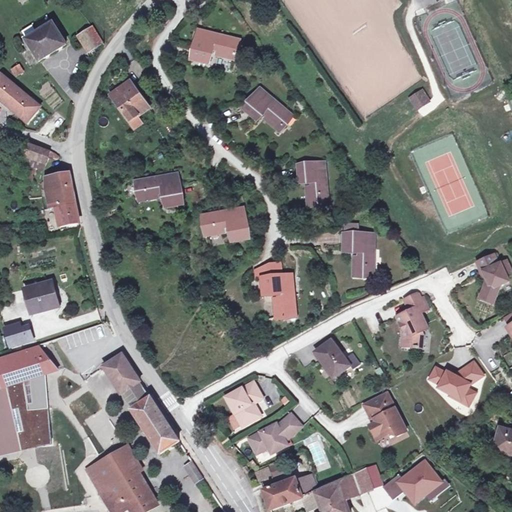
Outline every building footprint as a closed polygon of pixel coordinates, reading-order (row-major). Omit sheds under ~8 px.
[(161,21),(165,24),(170,18),(166,15),(161,21)] [(54,23),(27,40),(41,62),(67,44),(54,23)] [(89,53),(103,44),(92,27),(78,36),(89,53)] [(237,40),(199,31),(192,60),(209,64),(212,49),(217,51),(216,55),(235,60),(238,50),(235,49),(237,40)] [(16,77),(24,72),(20,66),(12,70),(16,77)] [(1,76),(0,77),(0,100),(27,123),(39,108),(1,76)] [(138,117),(150,109),(131,82),(112,96),(131,122),(136,129),(143,124),(138,117)] [(290,114),(261,89),(244,109),(258,120),(264,112),(268,115),(265,118),(280,131),(287,123),(284,121),(290,114)] [(411,99),(417,108),(429,101),(422,91),(411,99)] [(290,114),(284,121),(287,123),(293,116),(290,114)] [(28,143),(24,154),(46,162),(48,163),(50,156),(58,159),(59,157),(55,153),(51,151),(28,143)] [(24,154),(22,164),(37,168),(43,169),(46,162),(24,154)] [(329,202),(325,163),(299,166),(301,183),(311,182),(312,186),(307,187),(309,207),(319,206),(319,203),(329,202)] [(37,168),(22,164),(24,185),(34,185),(35,175),(37,175),(37,168)] [(69,174),(54,177),(56,189),(47,191),(48,197),(48,198),(50,210),(57,208),(76,204),(73,193),(69,174)] [(183,204),(178,175),(137,182),(140,201),(160,198),(159,193),(164,192),(166,207),(183,204)] [(45,182),(47,191),(56,189),(54,177),(45,179),(45,182)] [(48,198),(27,200),(28,212),(44,210),(50,210),(48,198)] [(76,204),(57,208),(57,211),(60,227),(80,223),(78,214),(76,204)] [(249,238),(244,209),(206,216),(208,225),(205,226),(207,236),(226,232),(226,234),(231,233),(233,242),(249,238)] [(346,235),(358,235),(358,224),(346,224),(346,235)] [(358,235),(346,235),(345,234),(345,251),(359,252),(359,257),(355,257),(355,276),(365,276),(365,275),(374,275),(375,235),(358,235)] [(499,265),(494,254),(477,262),(482,273),(484,272),(488,281),(483,294),(496,299),(501,286),(509,282),(506,275),(511,272),(507,262),(499,265)] [(263,278),(284,276),(283,267),(256,270),(257,279),(263,278)] [(279,299),(275,299),(275,300),(277,319),(287,318),(287,315),(296,314),(292,275),(284,276),(263,278),(265,295),(279,294),(279,299)] [(25,290),(32,314),(58,307),(52,283),(25,290)] [(408,346),(423,348),(424,336),(422,332),(428,329),(421,313),(429,309),(424,297),(422,298),(420,295),(417,294),(406,299),(411,311),(398,317),(405,331),(408,339),(408,346)] [(494,304),(496,299),(483,294),(482,299),(494,304)] [(82,346),(111,334),(106,322),(77,333),(82,346)] [(5,330),(11,348),(33,341),(29,327),(21,330),(20,325),(5,330)] [(346,360),(332,341),(316,353),(335,378),(351,366),(346,360)] [(2,366),(0,366),(0,437),(18,434),(33,435),(32,448),(35,449),(35,450),(53,446),(48,410),(29,413),(25,384),(58,373),(40,349),(1,362),(2,366)] [(123,355),(104,367),(122,394),(141,382),(123,355)] [(352,356),(346,360),(351,366),(353,369),(359,365),(352,356)] [(447,374),(437,369),(429,383),(440,388),(438,391),(449,397),(460,403),(461,399),(469,403),(472,396),(466,392),(469,386),(483,376),(474,363),(460,373),(457,377),(448,372),(447,374)] [(141,382),(122,394),(132,410),(151,398),(141,382)] [(255,404),(264,399),(254,383),(227,398),(236,414),(243,426),(244,427),(262,417),(255,404)] [(397,437),(407,432),(388,394),(365,406),(373,421),(375,419),(377,423),(370,426),(375,436),(384,432),(386,436),(395,432),(397,437)] [(460,403),(449,397),(448,399),(466,409),(469,403),(461,399),(460,403)] [(151,398),(132,410),(162,454),(180,442),(151,398)] [(243,426),(236,414),(230,418),(237,430),(243,426)] [(304,428),(292,415),(279,427),(278,424),(250,439),(255,449),(267,443),(270,448),(273,454),(289,446),(287,442),(304,428)] [(496,450),(511,454),(511,431),(501,429),(496,450)] [(386,436),(384,432),(375,436),(378,441),(386,436)] [(270,448),(267,443),(255,449),(258,454),(270,448)] [(129,446),(103,461),(88,470),(110,508),(114,506),(125,499),(130,508),(132,511),(133,511),(137,510),(138,511),(147,511),(158,506),(139,473),(143,470),(129,446)] [(260,463),(272,458),(269,451),(257,457),(260,463)] [(193,462),(186,467),(196,483),(204,478),(193,462)] [(383,488),(394,501),(406,492),(415,504),(425,496),(433,490),(436,495),(445,488),(442,483),(425,462),(403,480),(399,475),(383,488)] [(269,468),(273,477),(284,473),(281,463),(269,468)] [(384,485),(382,481),(376,465),(353,475),(360,494),(384,485)] [(273,478),(273,477),(269,468),(257,473),(261,484),(271,480),(273,478)] [(360,494),(353,475),(339,481),(321,489),(318,490),(320,495),(341,486),(346,500),(360,494)] [(315,492),(318,490),(313,476),(297,481),(303,497),(315,492)] [(304,499),(303,497),(297,481),(296,479),(264,491),(271,511),(304,499)] [(446,480),(442,483),(445,488),(436,495),(433,490),(425,496),(430,503),(451,486),(446,480)] [(322,511),(350,511),(346,500),(341,486),(320,495),(318,490),(315,492),(321,508),(322,511)] [(66,492),(56,493),(57,510),(85,507),(84,496),(66,498),(66,492)] [(321,508),(315,492),(303,497),(304,499),(308,511),(310,511),(321,508)] [(125,499),(114,506),(118,511),(123,511),(130,508),(125,499)]
